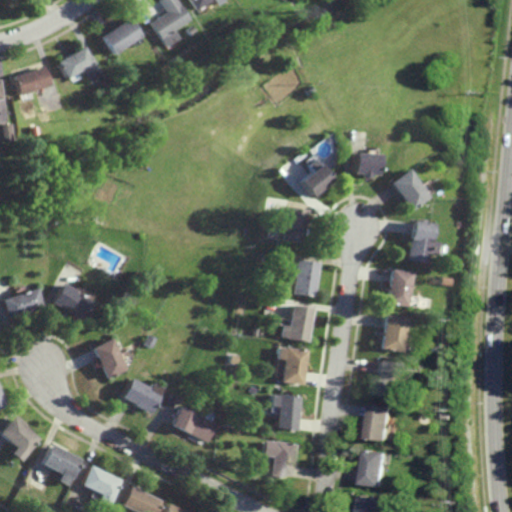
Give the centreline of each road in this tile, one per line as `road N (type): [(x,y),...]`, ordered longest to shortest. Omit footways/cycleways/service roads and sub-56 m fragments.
road 1 (primary): [(511,136),(491,351),(499,511)]
road 2 (residential): [(356,231),(321,511)]
road 3 (residential): [(261,511),(79,421),(41,369)]
